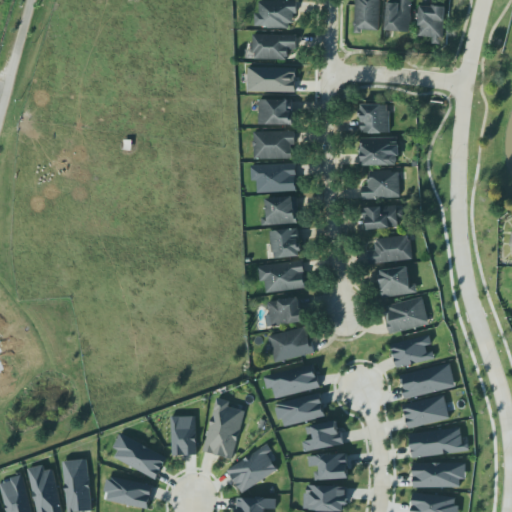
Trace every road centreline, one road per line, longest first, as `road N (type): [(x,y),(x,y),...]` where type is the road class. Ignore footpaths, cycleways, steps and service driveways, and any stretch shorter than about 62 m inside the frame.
road 1 (tertiary): [(483,0),(466,83),(458,210),(474,310),(510,426),(509,511)]
road 2 (residential): [(343,318),(327,148),(330,0)]
road 3 (residential): [(466,83),(329,74)]
road 4 (residential): [(362,388),(379,435),(378,511)]
